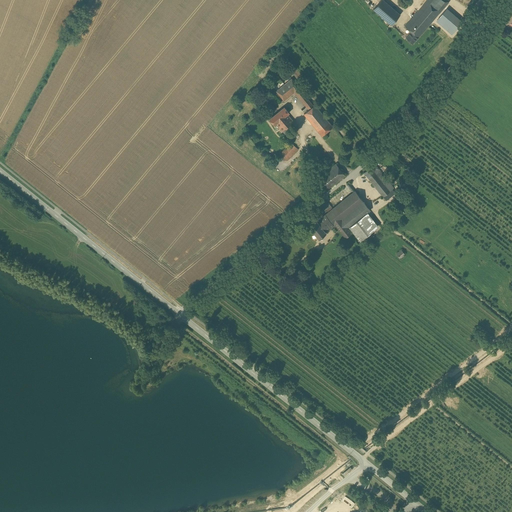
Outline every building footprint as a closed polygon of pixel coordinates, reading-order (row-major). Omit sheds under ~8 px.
[(383,0),(381,0),(373,9),(391,25),(400,14),(383,0)] [(448,2),(446,0),(427,0),(405,26),(411,32),(418,37),(428,26),(442,9),(446,4),(448,2)] [(446,4),(442,9),(457,20),(461,15),(446,4)] [(412,44),(418,37),(411,32),(406,38),(412,44)] [(292,79),(276,91),(284,100),(295,91),(299,88),(292,79)] [(313,106),(299,88),(295,91),(309,109),(313,106)] [(309,109),(304,113),(321,135),(332,126),(315,104),(313,106),(309,109)] [(293,121),(287,114),(289,112),(284,106),(269,118),(274,125),(276,123),(282,130),(286,126),(293,121)] [(291,142),(280,154),(286,160),(297,149),(291,142)] [(336,163),(316,179),(326,191),(345,175),(336,163)] [(375,164),(363,173),(383,197),(394,188),(375,164)] [(317,220),(326,232),(335,224),(341,232),(345,237),(351,233),(347,228),(349,227),(360,241),(375,229),(364,215),(370,210),(355,191),(354,191),(353,192),(332,209),(328,212),(317,220)] [(323,205),(328,212),(332,209),(327,201),(323,205)] [(326,232),(317,220),(316,220),(309,226),(318,238),(326,232)] [(397,254),(401,258),(406,254),(403,250),(397,254)] [(290,283),(293,286),(302,278),(299,274),(290,283)] [(350,466),(343,473),(344,475),(352,469),(350,466)] [(344,496),(342,499),(352,506),(354,503),(344,496)]
